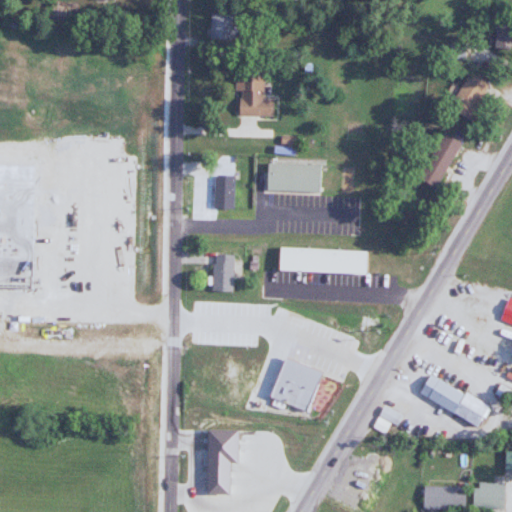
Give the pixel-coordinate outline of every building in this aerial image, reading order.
[(208,40),(232,40),(232,13),(208,13),(208,40)] [(511,48),(511,29),(492,29),(492,48),(511,48)] [(270,116),(270,98),(261,98),(261,72),(234,72),(234,115),(270,116)] [(446,108),(465,119),(486,83),(467,72),(446,108)] [(456,143),(439,134),(416,179),(433,188),(456,143)] [(231,209),(232,161),(212,161),(211,208),(231,209)] [(262,190),(316,191),(317,164),(263,163),(262,190)] [(0,167),(34,168),(33,295),(0,294),(0,167)] [(229,254),(209,254),(209,291),(229,291),(229,254)] [(269,395),(282,359),(324,375),(305,412),(269,395)] [(414,396),(477,427),(487,406),(424,375),(414,396)] [(231,445),(208,445),(208,464),(231,464),(231,445)] [(511,451),(502,452),(502,470),(511,469),(511,451)] [(470,507),(500,507),(500,483),(470,483),(470,507)] [(462,508),(462,485),(420,486),(420,508),(462,508)]
